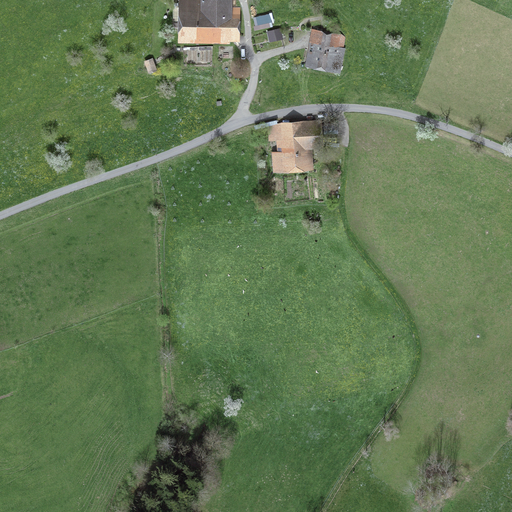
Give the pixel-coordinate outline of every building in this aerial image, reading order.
[(232,9),(232,0),(197,0),(198,1),(188,0),(179,0),(176,43),(236,48),(239,9),(232,9)] [(282,27),(268,29),(269,39),(283,38),(282,27)] [(347,39),(316,31),(306,70),(337,77),(347,39)] [(153,57),(145,60),(149,71),(157,68),(153,57)] [(319,172),(317,122),(278,124),(280,173),(319,172)]
